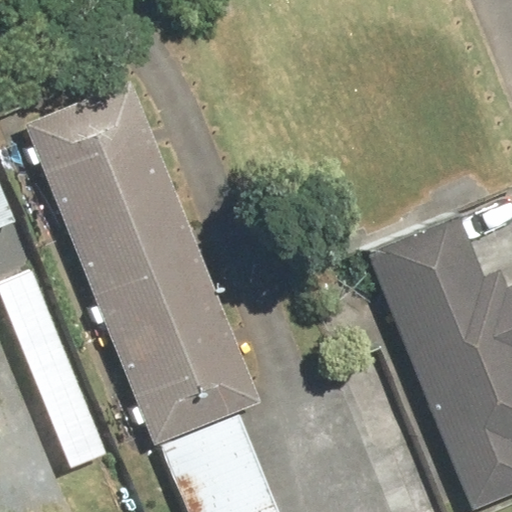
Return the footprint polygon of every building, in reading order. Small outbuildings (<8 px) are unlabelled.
[(265,94),(328,255),(413,222),(401,192),(491,157),(453,60),(378,89),(360,45),(305,67),(278,0),(274,0),(206,27),(236,105),(265,94)] [(253,397),(127,92),(17,137),(172,511),(275,511),(232,405),(253,397)] [(0,197),(0,225),(10,221),(0,197)] [(511,278),(504,282),(495,261),(473,270),(451,218),(355,257),(460,511),(511,489),(511,278)] [(73,465),(102,453),(30,286),(0,299),(0,408),(41,505),(82,488),(73,465)]
